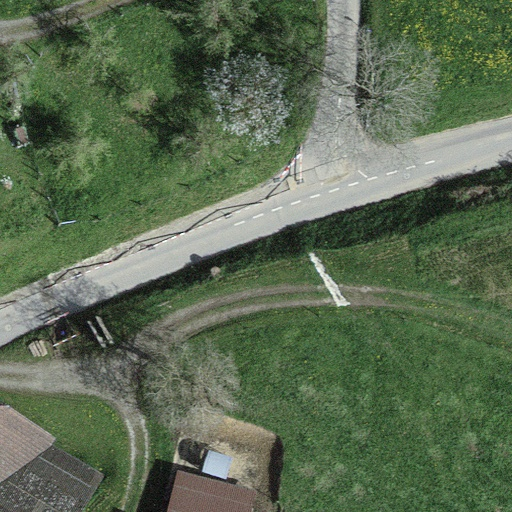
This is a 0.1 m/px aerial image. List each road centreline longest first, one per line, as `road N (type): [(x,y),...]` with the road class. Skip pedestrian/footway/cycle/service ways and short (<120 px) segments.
road 1 (track): [(0,376),(104,375),(174,323),(273,294),(391,300),(511,336)]
road 2 (unclassified): [(0,317),(326,194)]
road 3 (residential): [(326,194),(341,0)]
road 4 (unclassified): [(326,194),(431,156),(511,143)]
road 5 (track): [(104,375),(138,430),(128,511)]
